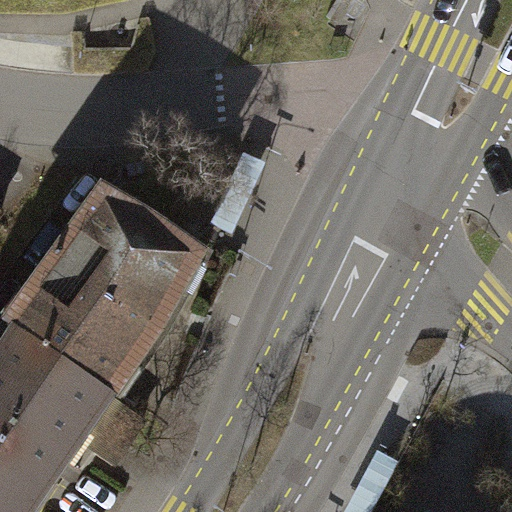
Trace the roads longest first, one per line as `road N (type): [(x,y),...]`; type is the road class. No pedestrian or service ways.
road 1 (residential): [(421,163),(297,114),(192,99),(102,113),(0,104)]
road 2 (primary): [(221,511),(421,163)]
road 3 (primary): [(467,0),(443,46),(421,163)]
road 4 (tertiary): [(421,163),(511,267)]
road 5 (primary): [(421,163),(511,69)]
